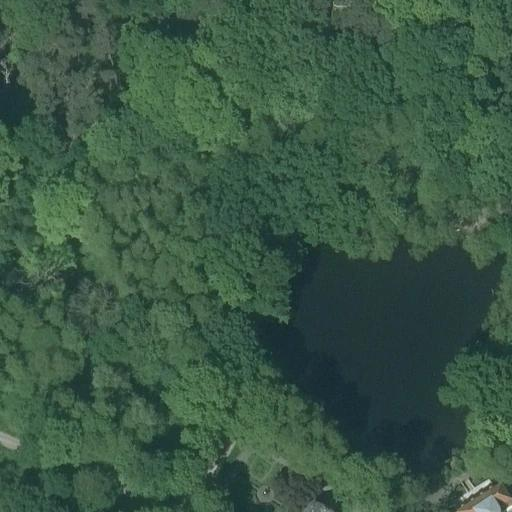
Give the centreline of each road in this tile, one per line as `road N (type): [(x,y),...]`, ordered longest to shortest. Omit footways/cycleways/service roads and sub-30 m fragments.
road 1 (track): [(247,322),(263,207),(325,182),(457,161)]
road 2 (track): [(188,511),(239,413),(247,322)]
road 3 (unclassified): [(169,511),(0,440)]
